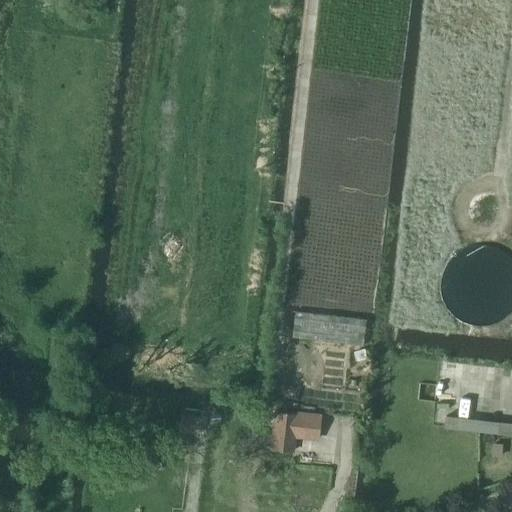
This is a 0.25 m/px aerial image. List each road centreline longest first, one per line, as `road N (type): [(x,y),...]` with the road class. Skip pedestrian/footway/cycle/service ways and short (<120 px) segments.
road 1 (track): [(314,0),(273,364)]
road 2 (track): [(511,48),(491,233)]
